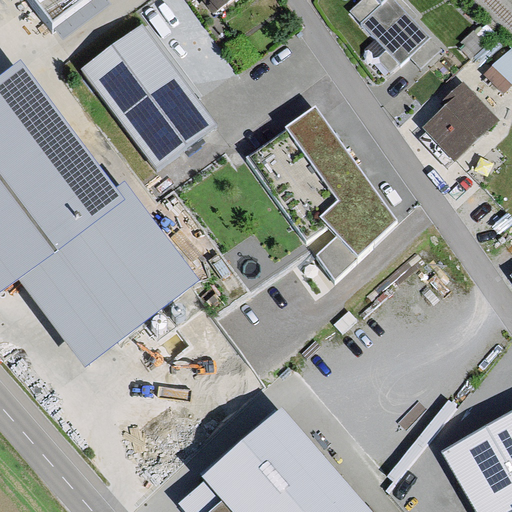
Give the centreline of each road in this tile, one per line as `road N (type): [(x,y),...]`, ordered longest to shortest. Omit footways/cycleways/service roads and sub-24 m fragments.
road 1 (residential): [(294,0),(511,314)]
road 2 (unknown): [(132,0),(0,73)]
road 3 (tertiary): [(0,404),(93,511)]
